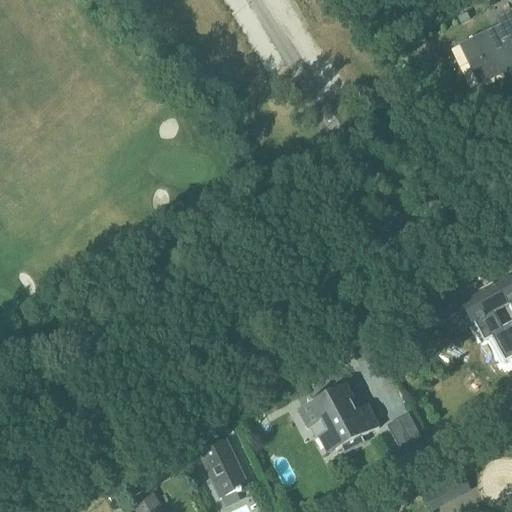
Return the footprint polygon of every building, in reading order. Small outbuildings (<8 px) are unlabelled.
[(480,87),(511,71),(511,14),(510,12),(496,19),(500,27),(473,41),(460,48),(480,87)] [(459,26),(469,22),(465,14),(456,18),(459,26)] [(511,322),(499,329),(492,315),(511,304),(511,288),(508,280),(462,304),(473,325),(474,324),(483,342),(490,338),(503,363),(511,357),(511,322)] [(347,406),(353,403),(345,387),(311,405),(310,402),(306,404),(308,406),(297,412),(307,432),(321,424),(336,453),(379,430),(367,408),(353,415),(347,406)] [(408,416),(387,427),(400,451),(421,440),(408,416)] [(220,500),(247,487),(225,442),(198,455),(220,500)] [(417,478),(435,468),(428,457),(411,466),(417,478)] [(134,511),(160,511),(150,492),(129,503),(134,511)]
